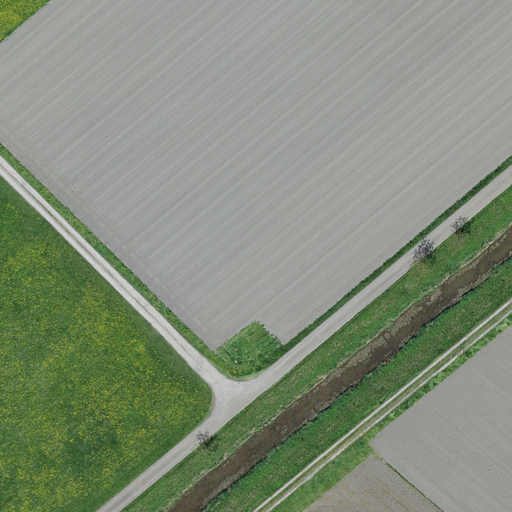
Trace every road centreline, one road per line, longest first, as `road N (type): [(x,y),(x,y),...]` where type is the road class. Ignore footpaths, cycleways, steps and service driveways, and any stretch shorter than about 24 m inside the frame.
road 1 (unclassified): [(511,178),(113,511)]
road 2 (track): [(243,405),(0,163)]
road 3 (track): [(262,511),(511,308)]
